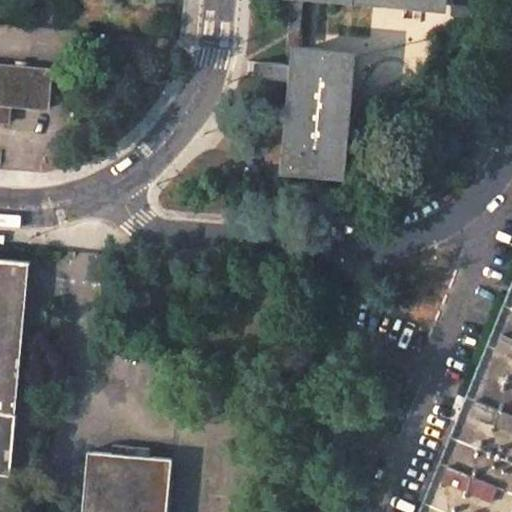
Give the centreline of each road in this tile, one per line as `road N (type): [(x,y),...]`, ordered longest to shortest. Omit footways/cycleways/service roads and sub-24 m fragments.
road 1 (residential): [(108,188),(148,229),(363,248),(434,228),(476,199),(511,151)]
road 2 (residential): [(220,0),(202,88),(163,144),(108,188)]
